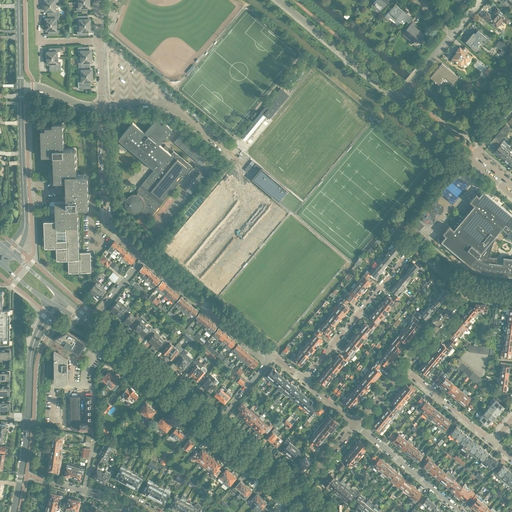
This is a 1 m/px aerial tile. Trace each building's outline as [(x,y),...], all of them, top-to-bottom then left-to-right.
[(375,0),(376,0),(372,5),(380,11),(388,2),(386,0),(375,0)] [(90,1),(79,2),(79,8),(76,8),(76,12),(88,11),(88,8),(89,7),(90,7),(90,1)] [(408,12),(404,8),(402,11),(395,4),(386,14),(390,17),(392,15),(400,21),(408,12)] [(56,5),(45,5),(45,10),(46,10),(46,11),(47,12),(47,15),(59,14),(59,11),(56,11),(56,5)] [(487,12),(483,17),(496,28),(502,21),(506,24),(510,19),(497,8),(491,15),(487,12)] [(59,14),(47,15),(48,18),(47,18),(46,19),(45,19),(46,24),(56,24),(56,18),(59,18),(59,14)] [(88,15),(76,16),(77,20),(79,20),(80,25),(90,25),(90,20),(89,20),(89,19),(88,19),(88,15)] [(415,24),(413,22),(407,28),(403,33),(413,42),(413,43),(414,43),(415,42),(414,42),(417,39),(419,41),(419,40),(421,38),(424,35),(414,26),(415,24)] [(56,24),(46,24),(46,30),(47,30),(48,31),(48,34),(60,34),(59,30),(57,30),(56,24)] [(90,25),(80,25),(80,31),(77,31),(77,35),(89,35),(88,32),(89,32),(90,31),(90,30),(91,30),(90,25)] [(473,33),(466,42),(476,50),(479,47),(478,47),(477,46),(480,42),(482,43),(487,38),(478,31),(475,34),(473,33)] [(499,41),(496,45),(503,50),(506,52),(509,49),(499,41)] [(89,46),(78,47),(78,51),(81,51),(81,57),(92,56),(91,51),(90,51),(90,50),(89,50),(89,46)] [(47,53),(47,58),(58,57),(57,52),(60,51),(60,48),(49,48),(49,51),(48,51),(48,52),(48,53),(47,53)] [(465,53),(459,48),(454,53),(455,54),(451,58),(461,66),(465,61),(467,63),(472,57),(466,52),(465,53)] [(92,56),(81,57),(81,62),(78,62),(78,66),(90,66),(90,63),(91,62),(91,61),(92,61),(92,56)] [(58,57),(47,58),(47,63),(48,63),(48,64),(49,64),(49,71),(61,70),(61,63),(58,63),(58,57)] [(481,74),(486,78),(493,69),(488,65),(479,59),(474,65),(483,72),(481,74)] [(457,76),(442,63),(430,78),(435,82),(434,82),(436,83),(438,85),(444,78),(445,78),(453,84),(458,78),(461,80),(462,77),(458,74),(457,76)] [(90,66),(78,66),(78,70),(81,70),(81,75),(92,75),(92,70),(91,70),(90,69),(90,66)] [(92,75),(81,75),(82,82),(79,82),(79,89),(91,88),(90,82),(91,82),(92,81),(92,75)] [(286,99),(289,95),(281,88),(261,112),(267,118),(268,117),(270,118),(279,107),(279,106),(285,99),(286,99)] [(261,112),(240,136),(245,140),(247,142),(248,141),(250,138),(263,123),(265,120),(267,118),(261,112)] [(192,167),(174,151),(171,154),(159,144),(172,129),(158,117),(145,132),(132,122),(118,139),(121,142),(119,145),(125,150),(128,147),(154,169),(137,189),(139,190),(137,194),(135,194),(132,195),(130,195),(128,197),(126,199),(127,200),(126,200),(126,201),(126,202),(126,203),(126,204),(126,205),(126,206),(126,207),(127,208),(128,209),(127,209),(128,210),(128,211),(129,211),(130,212),(131,212),(132,213),(133,213),(134,213),(135,213),(136,213),(137,213),(138,213),(139,212),(140,212),(142,215),(141,216),(147,221),(192,167)] [(75,149),(65,149),(63,149),(62,123),(52,123),(52,127),(45,127),(45,130),(41,130),(42,157),(52,156),(53,156),(54,169),(55,169),(55,182),(63,182),(67,182),(67,201),(65,201),(55,201),(56,221),(54,221),(44,221),(45,248),(57,247),(57,260),(67,260),(69,260),(69,273),(91,272),(90,252),(80,252),(80,253),(78,253),(77,211),(77,207),(87,207),(86,174),(78,175),(76,175),(75,149)] [(180,135),(174,141),(202,165),(205,160),(208,158),(180,135)] [(494,151),(499,155),(505,147),(500,144),(494,151)] [(505,147),(499,155),(503,159),(510,151),(505,147)] [(511,153),(510,151),(503,159),(508,163),(511,158),(511,153)] [(223,166),(219,170),(224,174),(228,170),(227,169),(223,166)] [(288,190),(263,169),(258,174),(257,175),(256,174),(253,178),(280,200),(288,190)] [(200,173),(186,189),(191,193),(204,177),(200,173)] [(212,178),(207,184),(212,188),(217,182),(212,178)] [(493,241),(495,238),(497,234),(499,231),(502,228),(505,230),(508,227),(511,230),(511,214),(483,191),(479,196),(476,194),(469,201),(471,203),(470,204),(465,209),(459,213),(455,215),(455,216),(454,216),(453,217),(453,218),(452,218),(452,219),(451,220),(451,221),(451,222),(451,223),(451,224),(451,225),(451,226),(451,227),(449,226),(443,233),(445,236),(441,241),(470,266),(478,270),(486,273),(511,276),(511,257),(503,257),(502,263),(492,262),(493,257),(489,256),(490,252),(491,248),(492,245),(493,241)] [(204,199),(200,196),(184,213),(189,217),(204,199)] [(119,245),(115,241),(108,249),(110,251),(112,248),(114,250),(119,245)] [(123,248),(119,245),(114,250),(116,252),(114,255),(116,256),(123,248)] [(394,246),(389,251),(395,255),(399,250),(394,246)] [(123,248),(116,256),(116,257),(118,258),(120,255),(123,257),(127,252),(123,248)] [(391,260),(395,255),(389,251),(386,255),(391,260)] [(132,255),(127,252),(123,257),(127,261),(132,255)] [(391,260),(386,255),(383,253),(379,258),(387,264),(391,260)] [(103,264),(107,258),(103,255),(99,260),(103,264)] [(132,255),(127,261),(131,264),(136,259),(132,255)] [(112,262),(107,258),(103,264),(106,266),(107,267),(112,262)] [(387,264),(379,258),(376,262),(378,264),(383,268),(387,264)] [(110,265),(118,270),(120,267),(112,261),(110,265)] [(416,265),(414,263),(410,267),(418,274),(419,275),(424,267),(418,262),(416,265)] [(380,273),(383,268),(378,264),(375,268),(380,273)] [(141,277),(148,269),(144,265),(139,271),(141,272),(139,275),(141,277)] [(380,273),(375,268),(374,268),(373,268),(371,266),(367,270),(365,272),(369,276),(371,274),(376,278),(380,273)] [(414,278),(418,274),(410,267),(406,272),(414,278)] [(152,272),(148,269),(141,277),(145,281),(152,272)] [(119,277),(113,272),(109,277),(115,282),(119,277)] [(156,276),(152,272),(145,281),(149,284),(150,284),(156,276)] [(369,276),(365,272),(361,276),(362,277),(360,280),(363,282),(364,282),(365,283),(365,284),(368,286),(369,286),(370,284),(371,282),(369,280),(370,280),(368,278),(369,276)] [(406,272),(402,277),(408,281),(410,283),(414,278),(406,272)] [(154,287),(161,279),(156,276),(150,284),(152,285),(154,287)] [(402,277),(399,281),(404,285),(408,281),(402,277)] [(363,282),(360,280),(356,284),(365,291),(366,289),(366,288),(368,286),(365,284),(365,283),(364,282),(363,282)] [(160,293),(167,284),(162,281),(156,289),(160,293)] [(399,281),(395,285),(400,290),(404,285),(399,281)] [(96,282),(89,291),(94,295),(101,286),(96,282)] [(365,291),(356,284),(354,282),(350,286),(353,288),(356,291),(357,293),(358,293),(361,294),(362,293),(363,293),(365,291)] [(164,296),(171,288),(167,284),(160,293),(164,296)] [(443,289),(440,292),(446,297),(449,292),(444,288),(445,287),(442,284),(440,287),(443,289)] [(399,296),(402,292),(400,290),(395,285),(391,290),(395,294),(393,296),(398,300),(400,297),(399,296)] [(107,291),(106,290),(101,286),(94,295),(99,299),(104,293),(105,294),(107,291)] [(168,299),(175,291),(171,288),(164,296),(168,299)] [(356,291),(353,288),(349,292),(352,295),(352,296),(354,297),(355,297),(357,299),(358,297),(359,297),(360,296),(360,295),(361,294),(358,293),(357,293),(356,291)] [(446,297),(440,292),(438,290),(434,295),(442,302),(446,297)] [(0,344),(10,345),(10,310),(2,310),(3,291),(0,291),(0,344)] [(173,303),(179,295),(175,291),(168,299),(173,303)] [(352,295),(349,292),(347,295),(346,294),(343,299),(347,303),(349,300),(351,302),(353,303),(355,301),(356,301),(357,300),(357,299),(355,297),(354,297),(352,296),(352,295)] [(438,306),(442,302),(434,295),(430,300),(433,302),(438,306)] [(179,308),(185,300),(181,296),(177,302),(179,304),(177,307),(179,308)] [(384,300),(386,302),(387,302),(388,303),(388,304),(391,306),(393,304),(394,304),(398,300),(393,296),(391,298),(390,297),(389,297),(388,296),(386,297),(385,297),(384,299),(384,300)] [(116,312),(123,303),(119,299),(117,301),(111,309),(116,312)] [(347,303),(343,299),(339,303),(340,304),(338,306),(341,309),(343,310),(343,311),(345,313),(346,312),(346,313),(348,311),(348,310),(349,308),(347,307),(347,306),(346,305),(347,303)] [(183,312),(185,309),(190,304),(185,300),(179,308),(183,312)] [(388,304),(388,303),(387,302),(386,302),(384,300),(382,302),(380,304),(388,310),(390,308),(392,310),(394,308),(391,306),(388,304)] [(438,306),(433,302),(430,300),(427,304),(429,306),(434,311),(438,306)] [(126,314),(130,309),(123,303),(116,312),(120,316),(124,312),(126,314)] [(194,307),(190,304),(185,309),(189,313),(194,307)] [(388,310),(380,304),(378,306),(378,307),(377,308),(379,310),(379,311),(381,312),(387,316),(388,315),(386,313),(388,310)] [(475,304),(472,308),(476,312),(477,313),(479,310),(487,311),(488,305),(475,304)] [(341,309),(338,306),(334,311),(337,313),(338,313),(339,314),(340,315),(342,317),(343,317),(344,315),(344,314),(345,313),(343,311),(343,310),(341,309)] [(434,311),(429,306),(425,311),(430,315),(434,311)] [(477,313),(476,312),(472,308),(470,306),(466,311),(473,317),(475,318),(479,314),(477,313)] [(189,313),(187,315),(189,317),(191,314),(194,316),(198,311),(194,307),(189,313)] [(387,316),(381,312),(379,311),(379,310),(377,308),(377,309),(376,309),(374,310),(375,311),(373,313),(376,315),(377,317),(378,316),(381,319),(383,321),(387,316)] [(130,309),(126,314),(128,315),(125,320),(130,324),(133,320),(136,322),(140,317),(137,315),(136,317),(131,313),(132,311),(130,309)] [(339,314),(338,313),(337,313),(334,311),(331,315),(338,321),(339,321),(341,319),(341,318),(342,317),(340,315),(339,314)] [(426,320),(430,315),(425,311),(421,315),(418,312),(417,313),(415,311),(413,313),(416,315),(415,315),(420,319),(422,316),(424,318),(423,318),(426,320)] [(466,311),(462,316),(469,321),(471,318),(471,319),(473,317),(466,311)] [(200,312),(195,318),(197,319),(195,322),(197,324),(204,316),(200,312)] [(377,317),(376,315),(373,313),(372,313),(371,314),(371,315),(370,317),(371,319),(373,321),(371,323),(375,327),(379,322),(381,319),(378,316),(377,317)] [(338,321),(331,315),(327,319),(330,322),(332,324),(332,323),(335,325),(336,324),(337,324),(338,322),(338,321)] [(208,319),(204,316),(197,324),(200,325),(202,323),(204,325),(208,319)] [(419,320),(414,316),(408,323),(409,324),(412,326),(413,326),(414,328),(417,330),(418,330),(419,328),(419,327),(421,326),(419,324),(417,322),(419,320)] [(469,321),(462,316),(459,320),(467,328),(471,323),(469,321)] [(145,325),(146,323),(142,320),(142,319),(140,317),(136,322),(138,324),(134,328),(139,332),(145,325)] [(208,319),(204,325),(206,327),(204,329),(206,331),(213,323),(208,319)] [(330,322),(327,319),(324,323),(327,326),(328,328),(329,328),(331,330),(333,328),(335,326),(335,325),(332,323),(332,324),(330,322)] [(467,328),(459,320),(455,325),(461,330),(464,332),(467,328)] [(213,323),(206,331),(210,334),(217,326),(213,323)] [(321,325),(317,329),(317,330),(321,334),(323,331),(325,333),(326,332),(328,334),(329,332),(330,332),(331,331),(331,330),(329,328),(328,328),(327,326),(324,323),(321,326),(321,325)] [(361,326),(361,327),(363,329),(364,329),(366,330),(366,331),(369,334),(371,331),(371,332),(375,327),(371,323),(369,326),(367,324),(366,325),(365,323),(363,325),(362,325),(361,326)] [(409,324),(405,328),(414,335),(416,332),(417,330),(414,328),(413,326),(412,326),(409,324)] [(145,325),(139,332),(144,336),(148,332),(150,334),(154,329),(151,327),(150,329),(145,325)] [(455,325),(451,329),(458,335),(459,333),(461,330),(455,325)] [(363,329),(361,327),(360,329),(359,329),(357,331),(358,331),(358,332),(360,334),(361,333),(362,335),(365,338),(369,334),(366,331),(366,330),(364,329),(363,329)] [(217,339),(223,332),(219,328),(214,333),(215,334),(213,336),(217,339)] [(414,335),(405,328),(402,333),(405,335),(405,336),(406,337),(407,337),(409,339),(411,338),(414,335)] [(153,344),(159,337),(161,335),(156,331),(154,329),(150,334),(152,335),(149,340),(153,344)] [(458,335),(451,329),(447,334),(451,338),(449,340),(454,344),(456,342),(453,339),(456,337),(458,335)] [(321,334),(317,330),(313,335),(314,335),(311,338),(314,340),(315,340),(317,342),(319,344),(320,344),(322,342),(321,342),(323,340),(321,338),(319,336),(321,334)] [(67,331),(56,337),(53,339),(56,340),(80,354),(86,342),(67,331)] [(190,341),(193,338),(186,332),(184,334),(184,335),(190,341)] [(223,341),(227,335),(223,332),(217,339),(216,340),(219,342),(221,339),(223,341)] [(365,338),(362,335),(361,333),(360,334),(358,332),(356,333),(353,335),(362,342),(364,344),(367,340),(365,338)] [(405,335),(402,333),(401,332),(395,339),(400,343),(402,341),(403,342),(404,342),(406,344),(407,342),(408,342),(409,340),(409,339),(407,337),(406,337),(405,336),(405,335)] [(227,335),(223,341),(220,343),(224,347),(231,338),(227,335)] [(352,339),(351,340),(353,342),(353,343),(354,344),(355,344),(358,346),(362,342),(353,335),(351,338),(352,339)] [(163,347),(168,341),(166,339),(164,341),(159,337),(153,344),(158,348),(160,346),(162,348),(163,347)] [(165,348),(170,343),(173,339),(171,337),(168,341),(163,347),(165,348)] [(231,348),(236,342),(231,338),(224,347),(229,350),(231,348)] [(315,340),(314,340),(311,338),(308,342),(311,345),(312,345),(313,346),(313,347),(315,349),(316,348),(317,348),(318,347),(318,346),(319,344),(317,342),(315,340)] [(400,343),(395,339),(389,346),(390,347),(393,350),(394,350),(395,351),(397,353),(398,353),(399,353),(400,351),(400,350),(401,349),(399,347),(400,347),(398,345),(400,343)] [(348,343),(347,344),(349,346),(349,347),(351,348),(355,350),(358,346),(355,344),(354,344),(353,343),(353,342),(351,340),(350,340),(349,340),(348,342),(348,343)] [(312,345),(311,345),(308,342),(304,346),(312,353),(312,352),(313,353),(314,351),(314,350),(315,349),(313,347),(313,346),(312,345)] [(453,347),(452,347),(447,342),(445,345),(443,344),(441,342),(440,344),(439,344),(437,347),(439,349),(440,349),(442,350),(442,351),(445,354),(445,353),(447,355),(453,347)] [(168,355),(175,346),(170,343),(165,348),(163,351),(163,352),(163,353),(164,354),(165,354),(166,354),(166,353),(168,355)] [(176,344),(175,346),(168,355),(169,356),(169,357),(169,358),(171,359),(172,359),(174,360),(178,355),(182,351),(183,350),(176,344)] [(235,355),(242,347),(238,344),(231,352),(235,355)] [(349,346),(347,344),(346,344),(345,346),(345,347),(343,349),(345,350),(345,351),(347,352),(345,354),(350,358),(351,359),(355,355),(353,354),(352,353),(355,350),(351,348),(349,347),(349,346)] [(284,355),(289,348),(287,346),(283,350),(281,353),(284,355)] [(312,353),(304,346),(301,350),(304,353),(304,354),(306,355),(309,357),(310,355),(311,355),(312,354),(312,353)] [(239,359),(246,351),(242,347),(235,355),(239,359)] [(390,347),(386,351),(394,358),(397,355),(396,355),(397,353),(395,351),(394,350),(393,350),(390,347)] [(437,347),(433,351),(436,353),(437,353),(438,354),(438,355),(441,358),(445,354),(442,351),(442,350),(440,349),(439,349),(437,347)] [(212,354),(209,352),(205,348),(203,350),(207,353),(205,356),(209,359),(211,356),(212,354)] [(0,358),(10,358),(10,351),(5,351),(5,349),(2,349),(2,351),(0,350),(0,358)] [(304,353),(301,350),(297,355),(301,357),(300,358),(302,359),(303,359),(305,361),(306,360),(307,360),(309,358),(308,357),(309,357),(306,355),(304,354),(304,353)] [(511,351),(503,350),(502,356),(501,356),(501,359),(507,360),(508,357),(511,357),(511,351)] [(67,358),(60,354),(54,351),(54,353),(54,381),(68,381),(67,358)] [(185,353),(182,351),(178,355),(181,358),(177,363),(184,369),(189,362),(183,357),(185,353)] [(246,360),(250,354),(246,351),(239,359),(244,362),(246,360)] [(394,358),(386,351),(382,356),(386,358),(386,359),(387,360),(388,360),(390,362),(391,361),(392,361),(394,358)] [(433,351),(429,355),(438,362),(441,358),(438,355),(438,354),(437,353),(436,353),(433,351)] [(250,354),(246,360),(250,364),(255,358),(250,354)] [(336,358),(335,358),(338,360),(340,361),(340,362),(343,365),(345,362),(346,362),(350,358),(345,354),(343,356),(341,355),(339,354),(338,356),(337,356),(335,357),(336,358)] [(301,357),(297,355),(295,357),(294,357),(293,359),(296,362),(298,364),(298,363),(301,366),(303,364),(304,364),(305,362),(305,361),(303,359),(302,359),(300,358),(301,357)] [(386,358),(382,356),(382,355),(375,363),(380,366),(382,364),(384,365),(386,367),(388,365),(389,365),(390,363),(390,362),(388,360),(387,360),(386,359),(386,358)] [(429,355),(426,360),(428,362),(429,363),(430,364),(431,364),(434,367),(438,362),(429,355)] [(255,358),(250,364),(248,366),(250,367),(252,365),(254,367),(259,362),(255,358)] [(332,362),(334,364),(335,364),(336,365),(336,366),(339,369),(343,365),(340,362),(340,361),(338,360),(335,358),(334,360),(333,360),(332,361),(332,362)] [(194,376),(202,366),(204,365),(196,359),(187,370),(189,372),(189,373),(189,374),(190,376),(191,375),(192,376),(192,375),(194,376)] [(426,360),(422,364),(425,366),(425,367),(426,369),(427,369),(430,371),(434,367),(431,364),(430,364),(429,363),(428,362),(426,360)] [(330,363),(328,366),(336,373),(339,369),(336,366),(336,365),(335,364),(334,364),(332,362),(331,364),(330,363)] [(507,363),(500,362),(500,365),(501,365),(500,371),(509,372),(510,366),(507,366),(507,363)] [(380,366),(375,363),(371,368),(372,368),(370,371),(373,373),(374,373),(375,374),(375,375),(378,378),(380,375),(380,374),(381,373),(379,371),(380,371),(378,369),(380,366)] [(430,371),(427,369),(426,369),(425,367),(425,366),(422,364),(420,366),(420,367),(419,369),(422,371),(422,372),(423,373),(424,373),(429,378),(431,375),(428,373),(430,371)] [(202,366),(194,376),(195,378),(195,379),(197,381),(198,381),(205,372),(206,371),(203,368),(204,368),(202,366)] [(326,369),(325,371),(327,373),(329,374),(332,377),(336,373),(328,366),(326,369)] [(270,380),(277,371),(274,369),(274,370),(272,368),(271,370),(268,368),(263,374),(265,376),(264,377),(269,381),(270,380)] [(102,379),(107,383),(113,375),(111,374),(111,373),(110,372),(109,372),(108,371),(108,372),(104,369),(99,375),(103,378),(102,379)] [(9,375),(10,375),(10,372),(5,372),(5,371),(2,371),(2,372),(0,372),(0,379),(9,380),(9,375)] [(280,374),(277,371),(270,380),(275,383),(281,376),(279,375),(280,374)] [(323,373),(321,375),(324,377),(324,378),(325,379),(326,378),(329,381),(332,377),(329,374),(327,373),(325,371),(324,371),(323,372),(323,373)] [(375,374),(374,373),(373,373),(370,371),(366,375),(369,378),(370,378),(371,379),(372,380),(374,382),(378,378),(375,375),(375,374)] [(447,384),(450,381),(446,378),(447,375),(445,373),(442,377),(441,378),(437,383),(441,386),(441,387),(443,389),(445,387),(445,386),(446,384),(447,384)] [(113,375),(107,383),(106,384),(114,391),(120,383),(117,381),(118,380),(118,379),(118,378),(116,377),(115,377),(113,375)] [(202,381),(204,383),(203,385),(211,391),(219,381),(211,375),(209,378),(206,376),(202,381)] [(324,377),(321,375),(320,375),(319,377),(319,378),(318,379),(320,382),(322,384),(323,383),(326,386),(328,384),(327,384),(329,381),(326,378),(325,379),(324,378),(324,377)] [(369,378),(366,375),(363,379),(366,382),(368,383),(368,384),(371,386),(374,382),(372,380),(371,379),(370,378),(369,378)] [(282,377),(281,376),(275,383),(279,387),(286,379),(283,376),(282,377)] [(288,381),(286,379),(279,387),(283,390),(289,383),(288,382),(288,381)] [(366,382),(363,379),(359,384),(367,391),(371,386),(368,384),(368,383),(366,382)] [(446,384),(445,386),(445,387),(443,389),(447,392),(449,390),(449,389),(450,388),(451,388),(454,384),(450,381),(447,384),(446,384)] [(131,400),(137,393),(133,389),(134,387),(129,383),(128,384),(127,383),(123,388),(121,391),(123,393),(122,394),(127,399),(128,397),(131,400)] [(287,394),(294,386),(291,383),(291,384),(289,383),(283,390),(282,392),(286,396),(287,394)] [(507,384),(499,383),(498,389),(497,389),(497,392),(503,393),(503,390),(506,390),(507,384)] [(367,391),(359,384),(355,388),(358,391),(360,393),(361,393),(364,395),(367,391)] [(413,393),(416,389),(411,384),(409,386),(406,384),(405,386),(404,386),(402,388),(404,391),(405,391),(406,391),(406,392),(410,395),(411,396),(413,393)] [(451,388),(450,388),(449,389),(449,390),(447,392),(451,396),(458,388),(454,384),(451,388)] [(9,390),(10,390),(10,387),(5,387),(5,386),(2,386),(2,387),(0,387),(0,394),(9,395),(9,390)] [(297,388),(294,386),(287,394),(291,397),(298,390),(296,389),(297,388)] [(220,398),(226,391),(224,389),(223,390),(220,388),(215,395),(216,395),(216,396),(217,397),(218,397),(220,398)] [(360,393),(358,391),(355,388),(352,393),(355,395),(355,396),(356,397),(357,397),(360,399),(364,395),(361,393),(360,393)] [(402,388),(398,393),(406,399),(410,395),(406,392),(406,391),(405,391),(404,391),(402,388)] [(458,388),(451,396),(455,399),(457,397),(458,397),(459,395),(459,394),(462,391),(458,388)] [(225,403),(230,396),(232,393),(228,389),(226,391),(220,398),(222,400),(222,401),(223,402),(224,402),(225,403)] [(299,391),(298,390),(291,397),(296,401),(302,393),(300,390),(299,391)] [(457,397),(455,399),(460,403),(462,401),(462,400),(464,399),(464,398),(466,395),(462,391),(459,394),(459,395),(458,397),(457,397)] [(305,395),(302,393),(296,401),(300,404),(306,397),(305,396),(305,395)] [(355,395),(352,393),(348,397),(351,400),(353,401),(356,404),(360,399),(357,397),(356,397),(355,396),(355,395)] [(398,393),(395,397),(397,399),(397,400),(398,401),(399,401),(403,404),(406,399),(398,393)] [(470,402),(473,399),(471,398),(469,396),(469,397),(466,395),(464,398),(464,399),(462,400),(462,401),(460,403),(462,404),(463,404),(464,406),(467,403),(468,401),(470,402)] [(79,396),(71,396),(71,429),(93,429),(92,396),(86,396),(86,422),(80,422),(79,396)] [(308,398),(306,397),(300,404),(304,408),(311,400),(308,397),(308,398)] [(351,400),(348,397),(346,399),(345,399),(342,402),(348,407),(349,406),(352,408),(353,406),(354,406),(356,404),(353,401),(351,400)] [(402,404),(403,404),(399,401),(398,401),(397,400),(397,399),(395,397),(392,399),(393,400),(391,402),(393,404),(395,405),(393,407),(397,411),(400,408),(402,409),(403,409),(404,407),(404,406),(402,404)] [(504,407),(500,403),(502,401),(497,397),(495,400),(493,398),(489,403),(491,404),(500,412),(504,407)] [(428,407),(430,404),(428,402),(427,402),(423,399),(420,404),(419,405),(418,406),(417,407),(424,412),(426,409),(426,408),(428,407)] [(314,402),(311,400),(304,408),(307,410),(306,411),(310,414),(314,410),(312,408),(314,406),(313,406),(315,404),(313,403),(314,402)] [(8,405),(9,405),(9,402),(5,402),(5,401),(2,401),(2,402),(0,402),(0,409),(8,410),(8,405)] [(107,412),(111,407),(112,406),(107,402),(106,403),(102,408),(103,408),(102,409),(106,413),(107,412)] [(246,413),(249,409),(244,405),(245,404),(242,402),(237,408),(239,409),(238,411),(239,412),(238,414),(240,416),(239,416),(241,418),(242,417),(242,418),(244,415),(244,414),(245,413),(246,413)] [(152,408),(151,407),(149,406),(149,404),(147,403),(146,403),(137,413),(147,421),(156,411),(155,410),(154,409),(152,408)] [(433,410),(435,408),(430,404),(428,407),(426,408),(426,409),(424,412),(422,414),(426,418),(431,413),(430,412),(432,410),(433,410)] [(500,412),(491,404),(487,409),(496,416),(500,412)] [(323,410),(319,406),(315,411),(319,415),(323,410)] [(399,412),(397,411),(393,407),(391,410),(389,408),(389,409),(387,407),(386,409),(385,409),(383,411),(385,413),(386,413),(387,414),(387,415),(393,419),(399,412)] [(251,417),(255,411),(251,408),(249,409),(246,413),(245,413),(244,414),(244,415),(242,418),(244,419),(244,420),(246,422),(247,421),(247,422),(249,419),(249,418),(250,417),(251,417)] [(432,419),(438,411),(435,408),(433,410),(432,410),(430,412),(431,413),(426,418),(430,421),(432,419)] [(496,416),(487,409),(483,414),(492,421),(496,416)] [(255,421),(258,417),(260,415),(255,411),(251,417),(250,417),(249,418),(249,419),(247,422),(248,423),(248,424),(249,425),(250,425),(251,425),(253,423),(253,422),(254,421),(255,421)] [(393,419),(387,415),(387,414),(386,413),(385,413),(383,411),(379,415),(387,422),(389,423),(393,419)] [(443,415),(438,411),(432,419),(436,422),(439,419),(440,419),(441,418),(441,417),(443,415)] [(126,423),(132,416),(129,414),(123,421),(126,423)] [(339,423),(336,420),(334,418),(333,418),(330,415),(328,414),(324,419),(326,420),(335,427),(336,428),(338,425),(337,425),(339,423)] [(492,421),(483,414),(482,415),(481,415),(479,417),(480,418),(479,419),(487,426),(492,421)] [(256,429),(263,421),(265,419),(260,415),(258,417),(255,421),(254,421),(253,422),(253,423),(251,425),(253,427),(253,428),(255,429),(256,429)] [(389,423),(387,422),(379,415),(376,419),(378,422),(379,423),(380,423),(384,426),(386,428),(389,423)] [(447,418),(443,415),(441,417),(441,418),(440,419),(439,419),(436,422),(440,426),(443,423),(444,423),(445,421),(445,420),(447,418)] [(159,430),(167,420),(165,419),(165,418),(164,417),(163,417),(162,416),(157,423),(155,425),(158,427),(157,428),(159,430)] [(291,419),(286,425),(289,428),(296,420),(293,417),(291,419)] [(449,420),(447,418),(445,420),(445,421),(444,423),(443,423),(440,426),(442,428),(442,429),(444,430),(447,427),(449,425),(448,425),(451,422),(449,421),(449,420)] [(335,427),(326,420),(324,419),(321,423),(323,425),(332,433),(334,430),(333,429),(335,427)] [(378,422),(376,419),(373,422),(374,423),(372,425),(375,427),(377,429),(380,432),(382,430),(381,429),(384,426),(380,423),(379,423),(378,422)] [(165,432),(172,425),(171,424),(171,423),(170,422),(169,422),(167,420),(159,430),(161,432),(162,431),(165,433),(165,432)] [(267,433),(271,428),(271,427),(273,425),(270,422),(268,425),(263,421),(256,429),(257,430),(256,431),(258,432),(259,432),(261,433),(263,431),(264,432),(265,431),(267,433)] [(332,433),(323,425),(319,430),(327,437),(329,435),(329,436),(332,433)] [(454,438),(460,430),(461,430),(456,426),(450,433),(449,434),(454,438)] [(111,433),(104,428),(102,431),(104,433),(103,433),(106,435),(107,434),(109,436),(111,433)] [(184,434),(181,432),(182,431),(180,429),(179,429),(179,430),(176,428),(170,435),(178,442),(184,434)] [(327,437),(319,430),(316,428),(313,432),(315,434),(324,441),(325,439),(326,440),(328,437),(327,437)] [(459,442),(465,434),(461,430),(460,430),(454,438),(459,442)] [(267,438),(272,443),(277,436),(272,432),(267,438)] [(396,436),(394,434),(390,439),(392,441),(394,442),(394,443),(396,445),(398,443),(398,442),(399,440),(400,440),(403,437),(398,433),(396,436)] [(324,441),(315,434),(313,437),(308,442),(313,446),(315,443),(318,445),(318,444),(320,446),(321,444),(322,445),(324,442),(324,441)] [(463,445),(470,437),(465,434),(459,442),(463,445)] [(277,436),(272,443),(277,447),(282,440),(277,436)] [(287,455),(294,446),(289,442),(291,440),(288,437),(282,444),(285,446),(283,449),(282,451),(283,452),(283,453),(287,455)] [(400,440),(399,440),(398,442),(398,443),(396,445),(400,448),(402,446),(402,445),(404,444),(407,440),(403,437),(400,440)] [(468,449),(469,449),(475,441),(470,437),(463,445),(468,449)] [(189,439),(183,446),(188,451),(194,443),(194,442),(193,441),(192,441),(189,439)] [(356,444),(355,445),(357,446),(358,446),(359,447),(359,448),(364,452),(368,447),(364,444),(365,444),(363,442),(362,443),(359,440),(358,442),(357,442),(355,443),(356,444)] [(402,446),(400,448),(404,452),(411,444),(407,440),(404,444),(402,445),(402,446)] [(479,445),(475,441),(469,449),(473,452),(479,445)] [(108,442),(107,444),(104,443),(101,448),(110,453),(113,448),(114,448),(116,446),(108,442)] [(411,444),(404,452),(409,455),(411,453),(412,453),(413,451),(415,448),(411,444)] [(353,446),(351,449),(360,456),(364,452),(359,448),(359,447),(358,446),(357,446),(355,445),(354,446),(353,446)] [(484,449),(479,445),(473,452),(478,456),(484,449)] [(294,446),(287,455),(290,458),(292,459),(293,457),(294,458),(296,455),(298,458),(302,453),(294,446)] [(98,460),(101,461),(106,464),(109,459),(107,458),(110,453),(101,448),(98,453),(101,455),(98,460)] [(413,451),(412,453),(411,453),(409,455),(413,459),(415,457),(416,457),(417,455),(420,451),(415,448),(413,451)] [(197,459),(200,461),(203,458),(203,457),(204,456),(205,456),(207,453),(207,452),(205,450),(204,451),(202,449),(200,451),(199,450),(198,452),(196,450),(189,458),(191,459),(191,461),(196,460),(197,459)] [(349,452),(348,454),(350,455),(350,456),(351,457),(352,457),(356,461),(360,456),(351,449),(349,452)] [(489,453),(484,449),(478,456),(483,460),(489,453)] [(415,457),(413,459),(415,460),(416,460),(418,462),(420,459),(421,457),(424,453),(422,452),(422,453),(420,451),(417,455),(416,457),(415,457)] [(204,465),(211,457),(211,456),(210,454),(209,455),(207,453),(205,456),(204,456),(203,457),(203,458),(200,461),(198,463),(203,467),(204,465)] [(487,464),(493,457),(489,453),(483,460),(481,463),(485,466),(487,464)] [(347,462),(346,464),(350,468),(356,461),(352,457),(351,457),(350,456),(350,455),(348,454),(347,454),(345,456),(346,456),(344,458),(346,460),(347,462)] [(300,466),(304,470),(308,465),(310,466),(312,463),(311,462),(307,459),(308,457),(306,455),(302,460),(301,459),(299,461),(302,463),(300,466)] [(424,468),(426,470),(433,462),(430,460),(431,459),(427,455),(424,460),(426,462),(423,466),(424,467),(424,468)] [(164,465),(168,460),(164,456),(160,461),(164,465)] [(374,460),(372,462),(370,463),(374,467),(373,469),(376,471),(377,469),(383,461),(384,461),(381,459),(379,458),(377,456),(374,460)] [(212,457),(211,457),(204,465),(209,469),(212,465),(213,465),(214,464),(214,463),(216,461),(214,459),(215,458),(213,457),(212,457)] [(498,461),(493,457),(487,464),(492,468),(495,470),(499,465),(496,463),(498,461)] [(219,469),(220,468),(219,467),(221,465),(219,463),(219,462),(217,461),(216,461),(214,463),(214,464),(213,465),(212,465),(209,469),(212,471),(210,473),(211,478),(213,478),(214,479),(217,476),(221,471),(219,469)] [(385,463),(383,461),(377,469),(382,473),(388,465),(388,464),(386,462),(385,463)] [(433,462),(426,470),(429,472),(430,472),(431,473),(437,466),(433,462)] [(68,475),(70,476),(73,466),(67,464),(64,474),(65,475),(68,476),(68,475)] [(121,481),(126,470),(127,468),(125,467),(125,466),(123,465),(122,465),(115,478),(117,479),(117,480),(120,481),(120,480),(121,481)] [(389,466),(388,465),(382,473),(386,476),(392,468),(392,467),(390,466),(389,466)] [(499,478),(507,469),(503,465),(501,467),(499,465),(495,470),(493,473),(493,474),(493,475),(494,475),(495,475),(499,478)] [(78,467),(73,466),(70,476),(72,476),(72,477),(75,478),(78,467)] [(437,466),(431,473),(432,474),(432,475),(435,477),(441,469),(437,466)] [(82,468),(78,467),(75,478),(79,479),(81,479),(84,468),(82,468)] [(393,469),(392,468),(386,476),(390,480),(396,472),(396,471),(394,469),(393,469)] [(96,480),(98,482),(103,472),(97,469),(93,477),(95,479),(96,480)] [(224,482),(225,480),(231,473),(229,471),(229,470),(227,469),(226,469),(219,477),(224,482)] [(441,469),(435,477),(437,479),(438,479),(439,480),(445,473),(441,469)] [(506,480),(511,473),(511,472),(507,469),(499,478),(504,482),(506,480)] [(105,470),(103,472),(98,482),(101,483),(102,482),(104,483),(106,479),(108,479),(111,473),(105,470)] [(126,470),(121,481),(123,482),(122,483),(125,484),(131,473),(126,470)] [(397,473),(396,472),(390,480),(394,483),(401,475),(398,472),(397,473)] [(131,473),(125,484),(129,486),(129,485),(131,486),(137,476),(138,474),(136,473),(135,473),(134,475),(131,473)] [(233,475),(231,473),(225,480),(230,484),(236,477),(235,477),(235,476),(234,475),(233,475)] [(445,473),(439,480),(440,481),(440,482),(443,484),(450,476),(445,473)] [(324,480),(322,483),(325,486),(326,485),(328,487),(335,478),(330,474),(325,480),(324,480)] [(401,475),(394,483),(398,486),(404,479),(403,478),(404,477),(401,475)] [(137,476),(131,486),(133,487),(133,488),(136,490),(136,489),(137,489),(142,479),(137,476)] [(450,476),(443,484),(446,486),(448,487),(454,479),(450,476)] [(335,478),(328,487),(331,489),(331,488),(332,489),(333,490),(340,482),(335,478)] [(406,479),(404,479),(398,486),(402,490),(409,482),(407,481),(407,480),(406,479)] [(454,479),(448,487),(449,488),(449,489),(451,491),(458,483),(454,479)] [(149,480),(145,488),(142,492),(143,492),(142,493),(145,495),(146,494),(148,495),(153,485),(154,482),(149,480)] [(340,482),(333,490),(335,491),(335,492),(337,495),(345,486),(346,484),(342,480),(340,482)] [(234,484),(231,488),(238,494),(241,491),(246,485),(241,481),(236,486),(234,484)] [(410,482),(409,482),(402,490),(406,493),(413,486),(411,485),(411,483),(410,482)] [(458,483),(451,491),(454,493),(455,493),(456,494),(462,486),(458,483)] [(345,486),(337,495),(340,497),(341,496),(343,498),(349,490),(351,488),(346,484),(345,486)] [(460,498),(466,490),(468,488),(464,484),(462,486),(456,494),(457,495),(457,496),(460,498)] [(153,485),(148,495),(150,496),(149,497),(152,499),(158,488),(153,485)] [(158,501),(164,490),(165,488),(160,485),(158,488),(152,499),(156,500),(158,501)] [(241,491),(238,494),(245,500),(252,492),(250,490),(251,490),(248,487),(249,487),(247,485),(246,486),(246,485),(241,491)] [(414,486),(413,486),(406,493),(411,497),(417,489),(416,488),(415,487),(414,486)] [(349,490),(343,498),(344,499),(345,499),(344,500),(348,503),(350,500),(352,496),(354,498),(357,493),(351,488),(349,490)] [(470,498),(474,494),(474,493),(468,488),(466,490),(460,498),(462,500),(463,500),(464,501),(468,496),(470,498)] [(422,497),(420,495),(421,493),(420,491),(418,489),(417,489),(411,497),(413,499),(412,502),(415,503),(417,501),(418,501),(422,497)] [(164,490),(158,501),(161,502),(160,503),(163,504),(164,503),(164,504),(169,493),(164,490)] [(63,495),(50,492),(49,498),(62,501),(63,495)] [(256,494),(253,498),(251,497),(249,500),(248,500),(248,501),(249,502),(254,507),(261,498),(259,496),(259,495),(258,494),(257,494),(256,494)] [(354,505),(355,506),(353,508),(358,511),(366,503),(362,500),(363,497),(360,494),(353,502),(355,504),(354,505)] [(475,510),(482,501),(478,497),(479,496),(476,494),(471,500),(473,502),(472,504),(470,506),(472,507),(472,508),(474,509),(475,509),(475,510)] [(175,496),(172,502),(169,506),(170,507),(169,508),(172,509),(173,508),(175,509),(180,499),(175,496)] [(427,497),(425,499),(423,497),(417,504),(420,506),(423,503),(427,507),(431,501),(427,497)] [(62,501),(49,498),(48,504),(60,507),(62,501)] [(66,510),(72,511),(74,500),(72,499),(73,499),(69,498),(68,498),(66,510)] [(261,511),(267,506),(265,505),(267,502),(266,502),(266,501),(264,499),(263,500),(261,498),(254,507),(253,507),(258,511),(261,511)] [(80,500),(76,499),(76,500),(74,500),(72,511),(73,511),(77,511),(80,501),(80,500)] [(180,499),(175,509),(177,510),(176,511),(177,511),(179,511),(185,502),(180,499)] [(480,511),(486,506),(488,503),(483,500),(482,501),(475,510),(477,511),(476,511),(480,511)] [(436,505),(431,501),(427,507),(431,511),(436,505)] [(185,502),(179,511),(186,511),(191,505),(192,503),(189,502),(188,503),(185,502)] [(369,505),(366,503),(358,511),(367,511),(371,508),(370,507),(373,504),(371,503),(369,505)]
